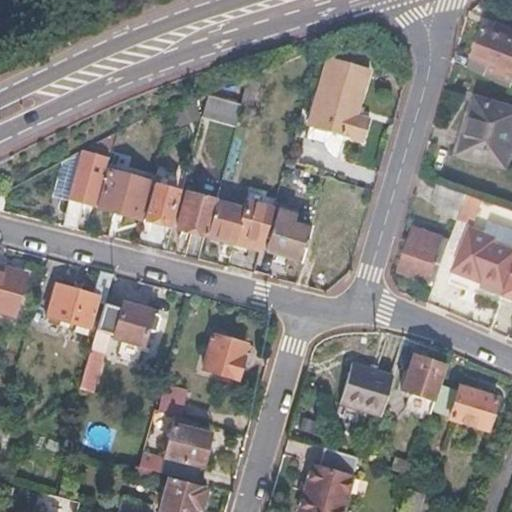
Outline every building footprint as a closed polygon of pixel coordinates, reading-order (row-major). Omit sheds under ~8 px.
[(511,33),(486,22),(468,61),(511,81),(511,33)] [(368,69),(326,57),(316,93),(358,105),(368,69)] [(511,144),(511,99),(482,89),(464,147),(507,161),(511,144)] [(358,105),(316,93),(307,125),(361,141),(368,119),(355,115),(358,105)] [(241,106),(207,96),(200,120),(234,130),(241,106)] [(95,152),(80,148),(60,224),(75,227),(82,201),(91,203),(99,173),(90,171),(95,152)] [(144,180),(103,169),(93,206),(134,217),(144,180)] [(470,187),(443,177),(437,191),(465,202),(470,187)] [(176,188),(152,181),(142,218),(165,225),(176,188)] [(470,187),(465,202),(461,211),(480,218),(490,194),(470,187)] [(215,198),(183,190),(173,227),(205,235),(215,198)] [(243,206),(215,198),(205,235),(232,242),(234,234),(243,206)] [(245,199),(243,206),(234,234),(260,242),(271,207),(245,199)] [(294,213),(276,207),(263,248),(297,258),(298,256),(332,266),(340,239),(308,229),(309,226),(292,220),(294,213)] [(446,231),(420,221),(404,263),(437,275),(451,238),(444,235),(446,231)] [(511,224),(506,222),(502,232),(476,221),(456,267),(484,279),(483,282),(505,292),(511,272),(511,224)] [(10,273),(0,269),(0,313),(4,315),(12,283),(7,282),(10,273)] [(93,296),(57,285),(48,317),(90,329),(99,297),(107,299),(114,276),(100,273),(93,296)] [(118,312),(105,309),(97,338),(111,342),(135,348),(138,334),(146,336),(155,333),(157,324),(151,318),(145,316),(146,313),(120,306),(118,312)] [(244,343),(215,335),(204,372),(237,382),(244,359),(240,358),(244,343)] [(111,342),(97,338),(80,397),(95,400),(111,342)] [(444,368),(410,356),(398,392),(405,394),(400,409),(427,418),(431,407),(440,380),(444,368)] [(391,375),(351,362),(338,402),(379,415),(391,375)] [(440,380),(431,407),(447,413),(446,415),(483,428),(494,394),(458,382),(456,386),(440,380)] [(186,395),(162,388),(155,411),(180,418),(186,395)] [(210,437),(173,426),(160,474),(197,485),(210,437)] [(318,467),(312,465),(298,511),(341,511),(358,459),(323,449),(318,467)] [(412,464),(393,458),(390,469),(408,474),(412,464)] [(420,481),(409,478),(399,511),(402,511),(421,511),(423,507),(427,496),(416,492),(420,481)] [(205,492),(167,482),(158,511),(192,511),(193,510),(200,511),(205,492)] [(11,491),(0,488),(0,501),(8,503),(11,491)] [(50,507),(63,510),(62,511),(75,511),(78,505),(52,498),(50,507)] [(148,511),(149,510),(120,502),(116,511),(148,511)]
